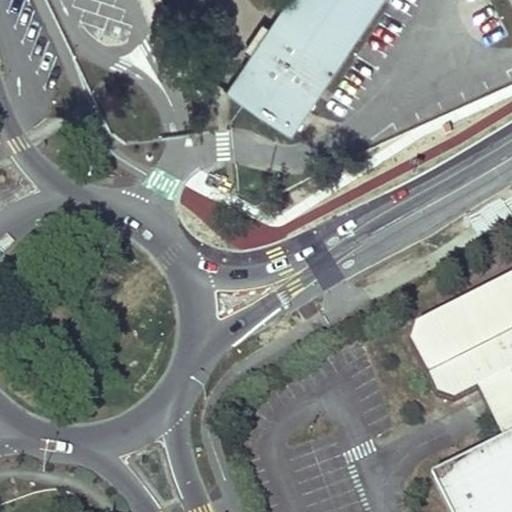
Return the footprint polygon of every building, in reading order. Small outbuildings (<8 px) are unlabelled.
[(140,0),(152,18),(170,7),(165,0),(140,0)] [(287,0),(227,89),(292,134),(384,0),(287,0)] [(448,125),(441,129),(445,136),(452,132),(448,125)] [(434,392),(448,397),(471,386),(472,385),(477,374),(492,375),(511,364),(511,288),(507,287),(416,332),(411,344),(423,368),(433,373),(428,382),(434,392)] [(511,445),(511,364),(492,375),(477,374),(472,385),(471,386),(502,451),(511,445)] [(511,511),(511,445),(502,451),(442,482),(456,511),(511,511)]
